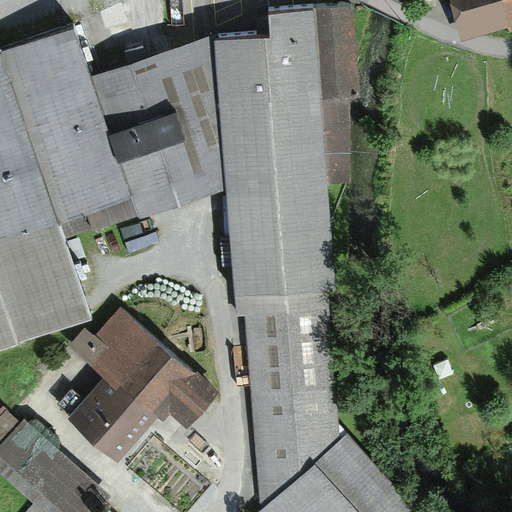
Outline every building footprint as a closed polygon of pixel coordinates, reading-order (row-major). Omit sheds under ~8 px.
[(215,34),(228,186),(236,315),(248,313),(264,508),(259,511),(424,511),(339,418),(327,282),(338,281),(327,179),(351,176),(351,92),(360,91),(355,0),(351,0),(266,7),(268,31),(215,34)] [(511,0),(451,0),(463,40),(508,27),(509,31),(511,30),(511,0)] [(228,186),(215,34),(215,29),(95,77),(78,27),(0,54),(0,347),(92,316),(66,238),(140,212),(141,218),(228,186)] [(69,418),(118,462),(157,418),(163,423),(170,415),(187,430),(220,393),(121,305),(96,334),(87,325),(68,347),(105,379),(86,400),(71,387),(58,402),(73,415),(69,418)] [(5,406),(0,411),(0,468),(36,502),(27,511),(95,511),(110,496),(24,417),(20,421),(5,406)]
